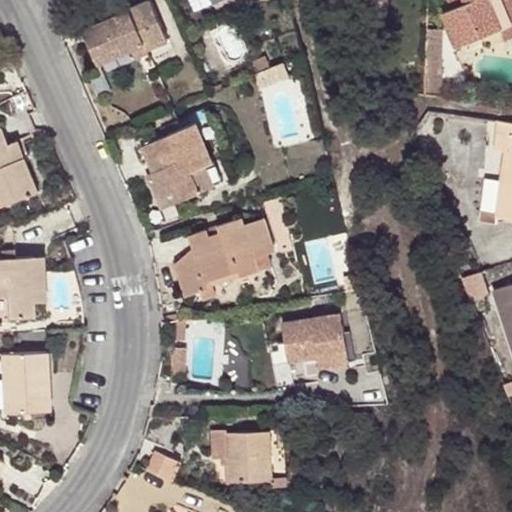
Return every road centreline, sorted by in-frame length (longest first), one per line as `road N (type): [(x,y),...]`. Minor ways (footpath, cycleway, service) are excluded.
road 1 (residential): [(65,511),(122,421),(135,340),(120,246),(30,27)]
road 2 (unknown): [(102,460),(213,511)]
